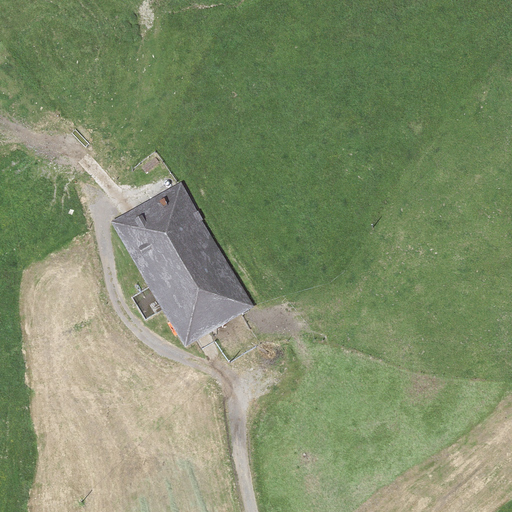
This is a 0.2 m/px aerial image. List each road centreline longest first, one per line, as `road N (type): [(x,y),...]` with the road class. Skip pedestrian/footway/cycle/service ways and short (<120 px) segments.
road 1 (track): [(254,511),(234,383),(149,339),(128,319),(115,297),(99,208)]
road 2 (track): [(0,121),(76,146),(99,208)]
